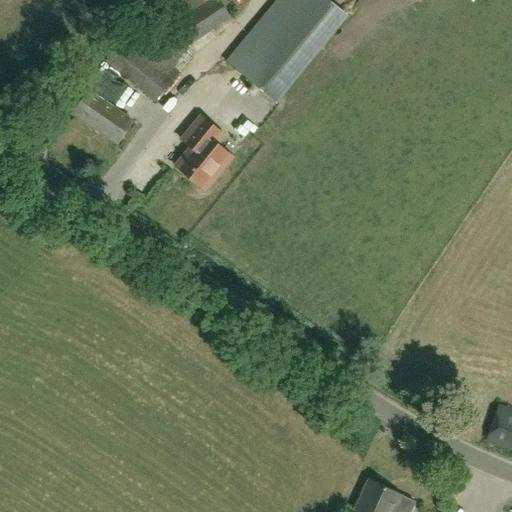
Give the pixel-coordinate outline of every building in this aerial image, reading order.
[(230,19),(218,0),(173,0),(158,10),(184,49),(230,19)] [(276,104),(347,18),(325,0),(277,0),(226,63),(276,104)] [(106,61),(155,103),(180,73),(172,66),(184,52),(145,19),(130,36),(128,35),(106,61)] [(135,124),(91,93),(75,115),(119,146),(135,124)] [(51,138),(67,142),(77,108),(61,103),(51,138)] [(233,157),(217,144),(225,135),(203,116),(183,140),(193,148),(177,166),(205,190),(233,157)] [(486,443),(511,450),(511,411),(497,407),(486,443)] [(371,480),(355,511),(356,511),(411,511),(416,502),(371,480)]
